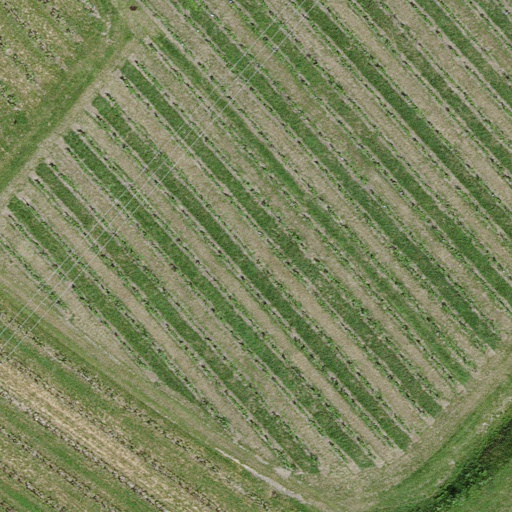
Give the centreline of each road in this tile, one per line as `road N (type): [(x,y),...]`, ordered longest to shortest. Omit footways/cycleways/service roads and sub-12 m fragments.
road 1 (track): [(0,287),(325,511)]
road 2 (track): [(0,187),(130,29)]
